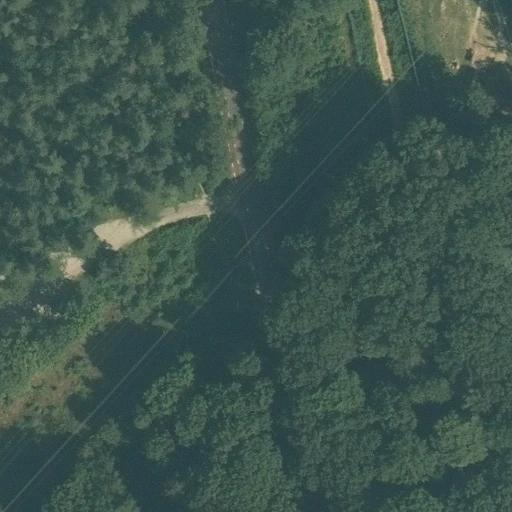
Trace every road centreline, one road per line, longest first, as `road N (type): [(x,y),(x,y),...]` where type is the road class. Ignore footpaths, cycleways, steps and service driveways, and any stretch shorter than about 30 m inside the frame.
road 1 (track): [(373,0),(414,194),(446,271),(492,511)]
road 2 (secondary): [(302,511),(301,449),(211,0)]
road 3 (track): [(0,303),(147,222),(250,192)]
